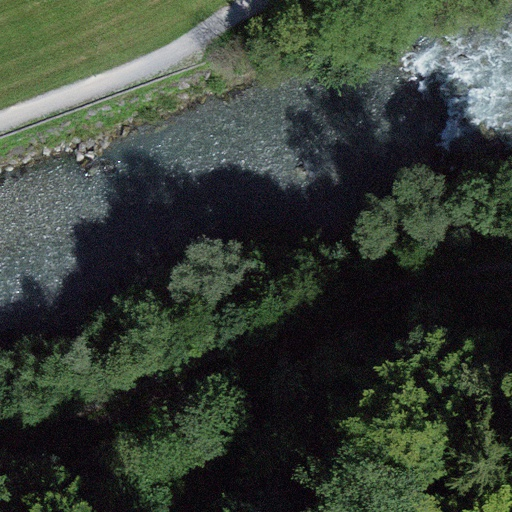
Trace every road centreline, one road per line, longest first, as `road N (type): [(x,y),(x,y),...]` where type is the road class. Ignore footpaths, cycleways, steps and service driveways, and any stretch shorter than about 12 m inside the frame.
road 1 (track): [(0,463),(372,300),(511,277)]
road 2 (track): [(0,115),(269,0)]
